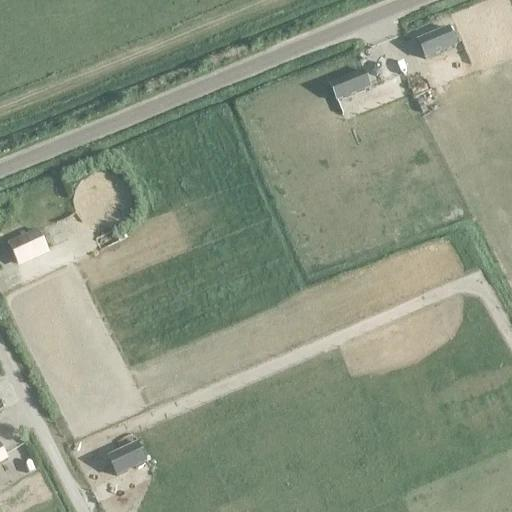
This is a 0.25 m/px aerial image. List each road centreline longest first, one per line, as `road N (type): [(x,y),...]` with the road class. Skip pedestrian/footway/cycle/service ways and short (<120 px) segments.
road 1 (unclassified): [(0,165),(409,0)]
road 2 (unclassified): [(0,344),(85,511)]
